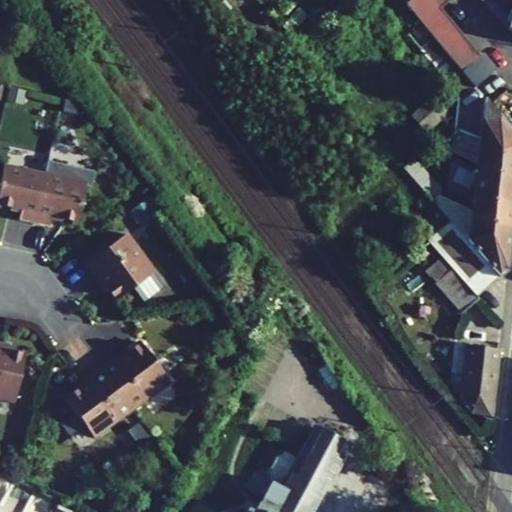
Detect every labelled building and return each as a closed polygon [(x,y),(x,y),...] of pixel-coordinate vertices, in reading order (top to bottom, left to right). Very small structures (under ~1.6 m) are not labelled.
[(409,0),(405,3),(422,24),(432,36),(474,87),(494,71),(480,55),(478,56),(438,8),(448,0),(409,0)] [(511,0),(480,0),(508,29),(507,30),(511,33),(511,0)] [(289,33),(305,15),(298,9),(282,27),(289,33)] [(423,43),(432,36),(422,24),(413,32),(423,43)] [(25,91),(9,87),(6,101),(22,105),(25,91)] [(447,111),(424,87),(413,97),(422,106),(436,121),(447,111)] [(73,102),(63,99),(61,112),(70,114),(73,102)] [(511,158),(511,132),(484,99),(479,139),(511,158)] [(436,121),(422,106),(411,117),(425,132),(436,121)] [(450,153),(511,181),(511,158),(479,139),(452,129),(451,138),(450,153)] [(447,179),(511,208),(511,181),(450,153),(448,168),(447,179)] [(507,271),(511,231),(471,211),(445,198),(444,203),(437,193),(439,191),(412,160),(403,168),(450,221),(451,222),(499,277),(507,271)] [(50,217),(76,222),(87,174),(83,168),(48,161),(43,176),(33,223),(48,226),(50,217)] [(2,167),(0,177),(0,205),(20,210),(18,219),(33,223),(43,176),(2,167)] [(511,231),(511,222),(511,208),(447,179),(446,191),(472,202),(471,211),(511,231)] [(428,241),(451,222),(450,221),(427,240),(428,241)] [(451,268),(476,297),(499,277),(451,222),(428,241),(442,258),(451,268)] [(410,241),(416,248),(426,240),(420,233),(410,241)] [(97,278),(115,301),(153,272),(124,234),(83,266),(94,280),(97,278)] [(399,257),(389,244),(372,258),(382,271),(399,257)] [(425,273),(434,283),(451,268),(442,258),(425,273)] [(434,283),(461,313),(477,298),(476,297),(451,268),(434,283)] [(113,357),(99,368),(130,410),(168,382),(139,343),(116,360),(113,357)] [(469,412),(490,419),(498,349),(455,344),(450,383),(469,412)] [(297,356),(340,412),(352,402),(311,346),(297,356)] [(0,398),(14,401),(24,354),(0,348),(0,398)] [(230,372),(215,364),(208,379),(222,387),(230,372)] [(130,410),(99,368),(85,378),(87,382),(64,399),(92,438),(130,410)] [(309,511),(343,445),(313,430),(270,511),(264,511),(257,509),(256,511),(309,511)]
